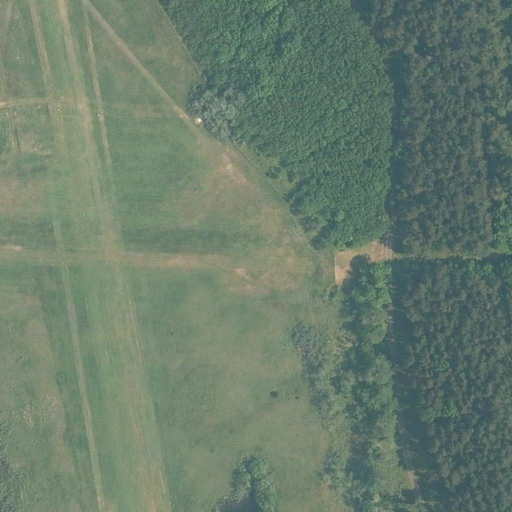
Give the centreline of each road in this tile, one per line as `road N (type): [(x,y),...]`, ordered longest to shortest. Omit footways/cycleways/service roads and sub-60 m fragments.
road 1 (unknown): [(511,436),(481,0)]
road 2 (track): [(511,250),(391,252)]
